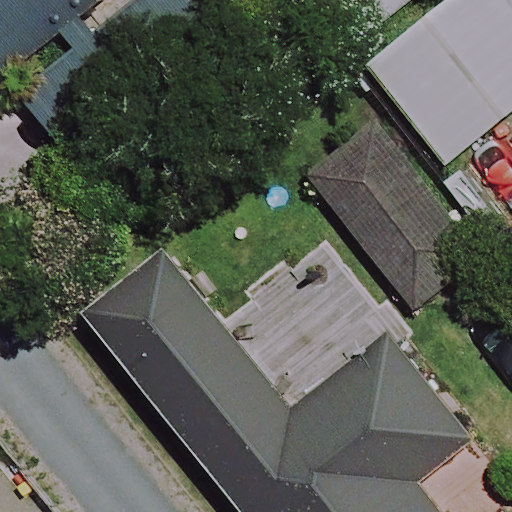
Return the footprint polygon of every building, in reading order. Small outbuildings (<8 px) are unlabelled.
[(0,0),(0,94),(112,0),(0,0)] [(416,0),(352,0),(375,31),(416,0)] [(511,118),(511,0),(462,0),(377,66),(453,165),(511,118)] [(483,257),(379,131),(317,181),(422,308),(483,257)] [(301,418),(180,261),(103,320),(249,511),(440,511),(424,491),(481,447),(400,342),(301,418)]
